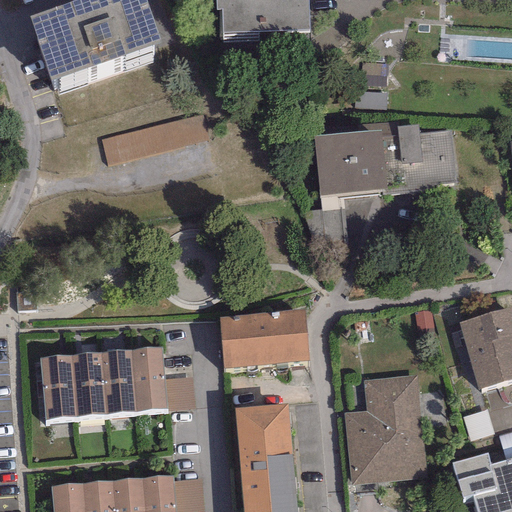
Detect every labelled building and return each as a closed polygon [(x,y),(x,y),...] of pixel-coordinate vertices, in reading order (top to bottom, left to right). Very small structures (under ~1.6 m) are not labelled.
[(141,0),(135,0),(30,33),(50,96),(160,61),(141,0)] [(306,0),(208,0),(210,37),(307,34),(306,0)] [(201,121),(100,143),(106,169),(206,147),(201,121)] [(389,140),(374,141),(382,197),(453,188),(447,135),(413,138),(413,131),(388,133),(389,140)] [(373,133),(302,142),(310,206),(382,197),(374,141),(373,133)] [(511,350),(507,313),(450,325),(472,395),(511,383),(511,350)] [(295,319),(209,324),(211,373),(298,369),(295,319)] [(160,352),(39,362),(44,424),(73,421),(107,419),(135,417),(165,414),(160,352)] [(414,381),(356,387),(359,416),(341,418),(349,491),(425,483),(414,381)] [(294,511),(287,410),(234,414),(240,511),(294,511)] [(491,417),(466,424),(473,449),(498,442),(491,417)] [(479,459),(443,467),(450,500),(462,497),(464,511),(511,511),(511,461),(481,469),(479,459)] [(176,511),(175,482),(49,491),(50,511),(176,511)]
